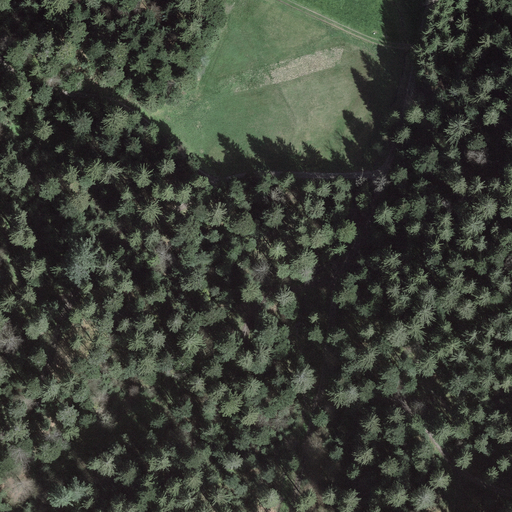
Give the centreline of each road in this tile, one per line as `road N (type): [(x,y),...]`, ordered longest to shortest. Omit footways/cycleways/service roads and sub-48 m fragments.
road 1 (track): [(0,434),(36,393),(73,296),(213,180),(382,175)]
road 2 (track): [(291,511),(334,278),(385,168),(418,48)]
road 3 (track): [(511,494),(464,477),(412,415),(338,372),(325,338)]
road 4 (track): [(213,180),(117,103),(42,82),(0,60)]
road 5 (track): [(282,0),(372,42),(418,48)]
